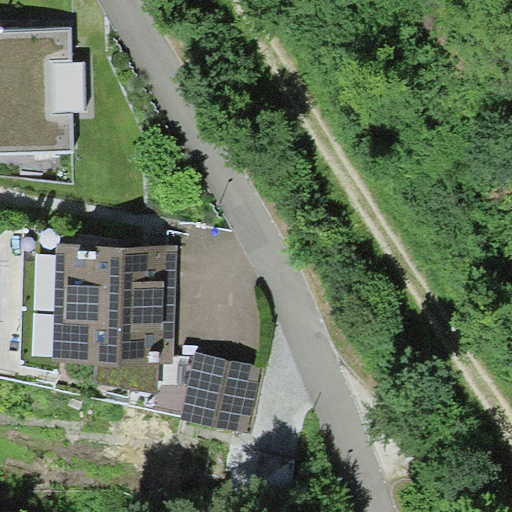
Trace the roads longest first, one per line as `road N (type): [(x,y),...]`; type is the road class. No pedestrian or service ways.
road 1 (residential): [(386,511),(291,298),(122,0)]
road 2 (track): [(511,425),(239,0)]
